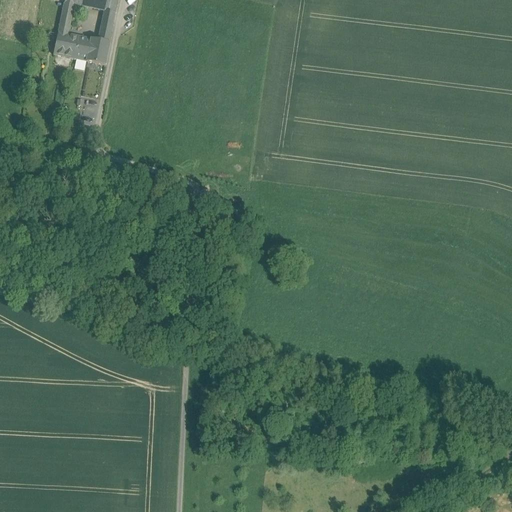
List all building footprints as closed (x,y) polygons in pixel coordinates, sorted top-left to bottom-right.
[(108,14),(110,0),(64,0),(64,4),(74,7),(104,13),(108,14)] [(110,0),(108,14),(115,15),(117,0),(110,0)] [(74,7),(64,4),(58,34),(68,36),(74,7)] [(102,21),(101,29),(112,31),(113,23),(115,15),(108,14),(104,13),(102,21)] [(97,42),(108,44),(112,31),(101,29),(97,42)] [(68,36),(58,34),(53,56),(76,61),(86,63),(91,41),(68,36)] [(97,42),(91,41),(86,63),(104,67),(109,45),(108,44),(97,42)] [(86,63),(76,61),(74,70),(84,72),(86,63)]
